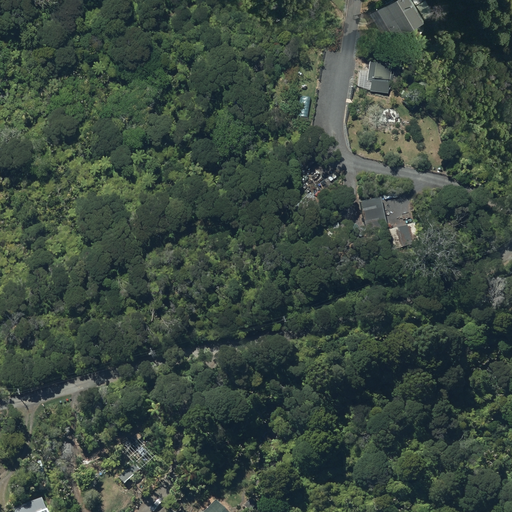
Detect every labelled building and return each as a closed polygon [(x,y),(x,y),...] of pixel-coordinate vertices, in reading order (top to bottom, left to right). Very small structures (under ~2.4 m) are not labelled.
[(388,0),(381,4),(399,33),(418,21),(405,0),(388,0)] [(391,64),(368,62),(366,82),(389,83),(391,64)] [(310,97),(300,96),(299,117),(309,117),(310,97)] [(355,204),(362,231),(382,226),(375,199),(355,204)] [(413,222),(388,230),(394,249),(419,242),(413,222)] [(227,511),(217,502),(206,511),(227,511)]
